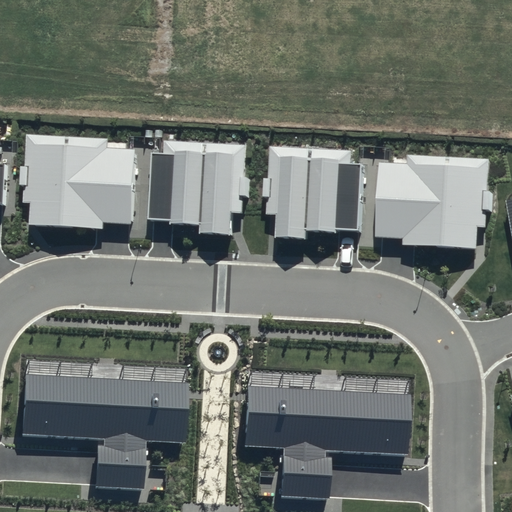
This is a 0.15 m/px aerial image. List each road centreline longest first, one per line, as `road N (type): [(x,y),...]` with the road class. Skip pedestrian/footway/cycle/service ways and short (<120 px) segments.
road 1 (residential): [(0,316),(53,281),(365,297),(398,304),(432,326),(448,351)]
road 2 (residential): [(448,351),(459,396),(457,511)]
